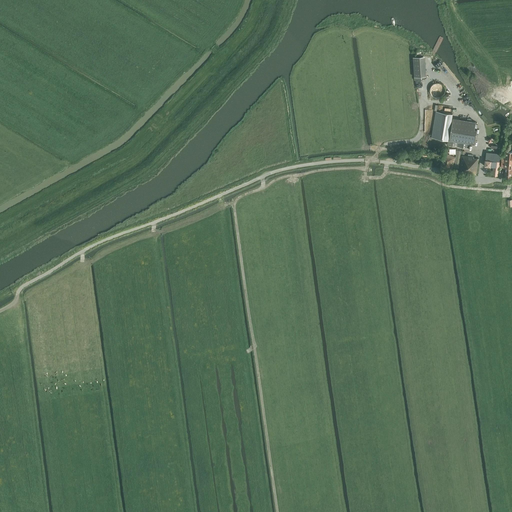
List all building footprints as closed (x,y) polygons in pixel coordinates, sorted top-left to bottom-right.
[(424,56),(413,57),(414,76),(426,76),(424,56)] [(444,87),(444,86),(444,84),(443,83),(442,82),(441,81),(440,80),(439,80),(438,80),(436,80),(435,80),(433,81),(432,82),(431,82),(431,84),(430,85),(430,86),(430,88),(430,89),(431,91),(432,92),(433,93),(434,93),(436,94),(437,94),(439,94),(440,93),(441,93),(442,92),(443,91),(444,90),(444,88),(444,87)] [(432,137),(448,140),(451,125),(452,118),(453,114),(436,111),(432,137)] [(476,122),(452,118),(451,125),(448,140),(447,145),(469,148),(470,144),(475,144),(477,129),(475,129),(476,122)] [(465,154),(465,151),(457,150),(454,168),(459,169),(461,154),(465,154)] [(511,151),(505,151),(504,158),(502,158),(501,167),(505,168),(505,177),(511,178),(511,170),(511,151)] [(498,176),(500,154),(486,152),(485,159),(484,166),(494,167),(493,176),(498,176)] [(452,170),(456,157),(444,153),(440,168),(452,170)] [(476,174),(478,158),(474,158),(474,157),(462,155),(460,172),(476,174)]
